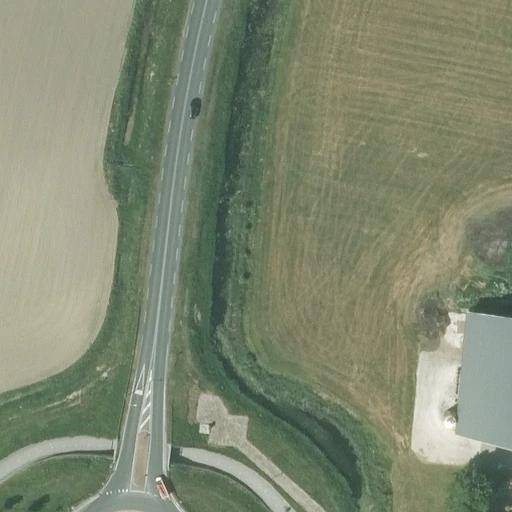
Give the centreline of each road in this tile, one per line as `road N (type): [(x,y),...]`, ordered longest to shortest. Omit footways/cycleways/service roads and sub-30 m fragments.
road 1 (primary): [(206,0),(159,293)]
road 2 (primary): [(157,506),(159,293)]
road 3 (primary): [(159,293),(114,500)]
